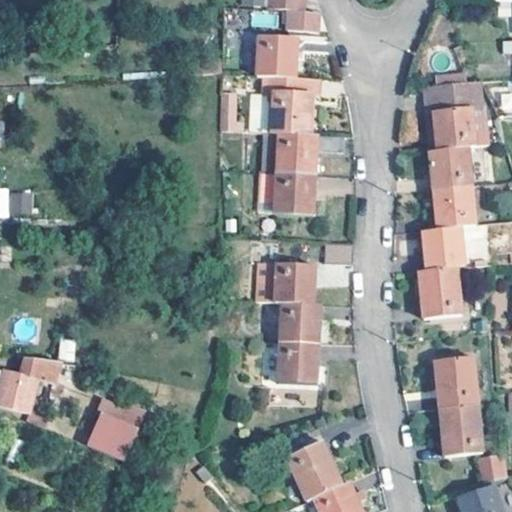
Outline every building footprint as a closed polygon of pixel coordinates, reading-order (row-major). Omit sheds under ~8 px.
[(304,0),(268,0),(269,8),(291,9),(305,10),(304,0)] [(511,10),(511,0),(500,0),(501,10),(511,10)] [(305,10),(291,9),(291,29),(321,30),(321,10),(305,10)] [(222,38),(222,30),(185,33),(184,42),(222,38)] [(269,75),(279,76),(298,77),(300,36),(263,36),(260,75),(269,75)] [(279,76),(269,75),(268,94),(278,94),(279,76)] [(283,133),(313,134),(314,94),(323,95),(324,78),(298,77),(279,76),(278,94),(278,99),(275,133),(283,133)] [(484,90),(482,83),(428,87),(430,111),(437,111),(441,149),(478,145),(475,109),(486,107),(484,90)] [(230,107),(230,91),(220,91),(219,109),(219,131),(234,131),(235,106),(230,107)] [(254,132),(267,133),(275,133),(278,99),(254,99),(254,132)] [(441,149),(437,111),(430,111),(433,150),(441,149)] [(267,133),(266,172),(280,172),(283,133),(275,133),(267,133)] [(313,134),(283,133),(280,172),(319,174),(319,153),(346,154),(348,135),(313,134)] [(436,189),(473,186),(471,148),(440,151),(433,151),(436,189)] [(280,172),(266,172),(264,211),(279,211),(280,172)] [(319,174),(280,172),(279,211),(317,213),(319,174)] [(477,224),(473,186),(436,189),(439,228),(477,224)] [(9,192),(11,215),(33,214),(31,190),(9,192)] [(428,268),(465,265),(462,228),(439,230),(425,231),(428,268)] [(324,242),(323,263),(352,264),(352,244),(324,242)] [(279,263),(260,262),(258,301),(277,302),(279,263)] [(277,302),(284,302),(315,304),(317,264),(279,263),(277,302)] [(459,268),(428,271),(422,271),(426,320),(465,316),(459,268)] [(282,343),(321,344),(322,304),(315,304),(284,302),(282,343)] [(60,338),(58,359),(73,361),(76,340),(60,338)] [(319,383),(321,344),(282,343),(281,381),(319,383)] [(444,408),(483,405),(479,358),(440,361),(444,408)] [(49,383),(54,364),(23,360),(19,377),(2,372),(2,374),(0,372),(0,406),(28,414),(37,380),(49,383)] [(59,365),(54,364),(49,383),(54,384),(59,365)] [(274,381),(267,379),(261,400),(270,403),(274,381)] [(118,406),(103,405),(100,423),(89,449),(114,459),(125,466),(143,417),(118,406)] [(487,454),(483,405),(444,408),(448,457),(487,454)] [(343,481),(325,440),(289,456),(309,498),(320,493),(343,481)] [(501,482),(499,459),(484,460),(486,486),(501,482)] [(509,479),(507,459),(499,459),(501,482),(509,479)] [(277,476),(271,463),(262,466),(267,481),(277,476)] [(320,493),(321,495),(328,511),(364,511),(361,502),(368,499),(364,492),(357,495),(351,482),(350,478),(343,481),(320,493)] [(465,511),(505,511),(497,487),(461,498),(465,511)]
